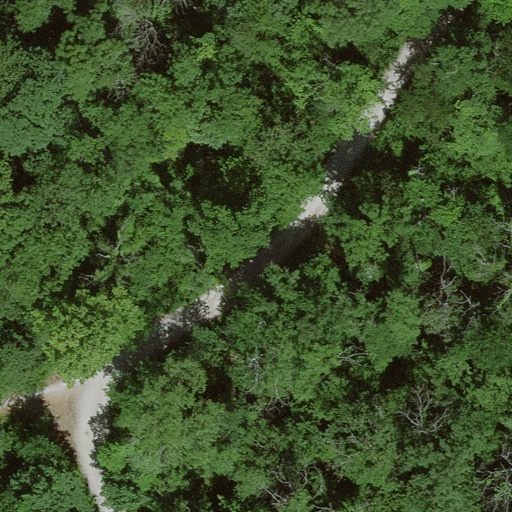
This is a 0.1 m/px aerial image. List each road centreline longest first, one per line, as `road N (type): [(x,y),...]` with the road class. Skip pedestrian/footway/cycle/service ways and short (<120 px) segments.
road 1 (track): [(114,360),(260,269),(428,28),(457,0)]
road 2 (track): [(111,511),(94,441),(96,392),(114,360)]
